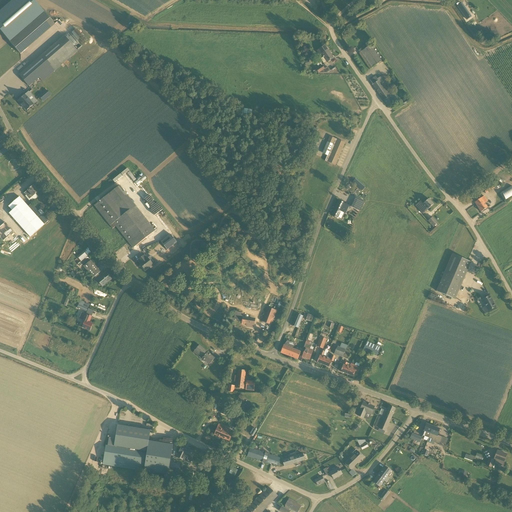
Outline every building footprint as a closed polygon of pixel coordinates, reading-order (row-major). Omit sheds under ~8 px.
[(458,5),(466,20),(471,18),(463,3),(458,5)] [(10,42),(20,54),(54,25),(44,13),(10,42)] [(78,51),(64,36),(42,55),(19,75),(29,86),(51,67),(55,71),(78,51)] [(383,60),(372,44),(366,48),(364,49),(359,53),(371,69),(383,60)] [(320,59),(324,64),(333,58),(325,45),(317,50),(322,58),(320,59)] [(375,77),(370,81),(388,107),(394,104),(389,97),(393,94),(381,76),(377,79),(375,77)] [(51,95),(47,91),(39,97),(43,101),(51,95)] [(26,111),(33,105),(28,99),(32,96),(28,92),(18,101),(26,111)] [(329,120),(326,128),(334,131),(337,123),(329,120)] [(330,136),(327,142),(332,145),(325,161),(327,162),(335,165),(345,143),(330,136)] [(115,182),(130,171),(128,168),(113,179),(115,182)] [(128,173),(136,183),(139,181),(130,171),(128,173)] [(352,183),(359,188),(362,185),(355,179),(352,183)] [(511,185),(502,192),(506,199),(511,195),(511,185)] [(29,199),(33,197),(38,192),(33,186),(27,190),(24,193),(29,199)] [(155,231),(151,226),(119,186),(94,205),(112,229),(116,226),(133,248),(155,231)] [(323,192),(316,195),(318,201),(325,198),(323,192)] [(487,202),(484,196),(474,203),(481,212),(487,208),(484,203),(487,202)] [(8,206),(12,211),(9,213),(30,237),(44,225),(49,221),(43,214),(41,215),(31,204),(28,207),(19,197),(8,206)] [(365,201),(356,197),(351,207),(360,211),(365,201)] [(429,199),(418,208),(423,213),(428,209),(433,204),(429,199)] [(345,213),(349,206),(338,201),(331,216),(337,219),(341,211),(345,213)] [(433,227),(438,223),(432,217),(428,221),(433,227)] [(5,222),(0,226),(0,240),(2,242),(14,232),(5,222)] [(170,235),(161,242),(167,250),(177,243),(170,235)] [(84,251),(77,256),(81,261),(88,256),(84,251)] [(436,291),(455,299),(471,262),(452,254),(436,291)] [(145,270),(152,264),(147,258),(147,259),(144,255),(138,260),(140,264),(145,270)] [(93,278),(94,277),(99,273),(100,272),(90,260),(83,266),(93,278)] [(101,276),(99,273),(94,277),(97,280),(96,280),(98,282),(97,284),(99,287),(101,286),(102,287),(111,279),(106,272),(101,276)] [(488,312),(496,307),(489,296),(482,300),(488,312)] [(79,305),(77,308),(86,311),(87,308),(89,304),(81,300),(79,305)] [(267,307),(262,322),(271,325),(276,311),(267,307)] [(220,321),(223,316),(217,312),(214,318),(220,321)] [(85,321),(84,322),(82,328),(90,331),(93,324),(89,323),(92,317),(85,314),(82,320),(85,321)] [(303,316),(297,314),(292,326),(298,328),(303,316)] [(256,320),(245,317),(244,323),(248,324),(248,326),(254,328),(256,320)] [(326,339),(320,337),(316,346),(323,349),(326,339)] [(310,341),(306,340),(302,353),(303,354),(302,357),(309,360),(313,351),(310,349),(311,345),(309,344),(310,341)] [(298,359),(300,352),(292,349),(293,345),(285,342),(280,353),(298,359)] [(381,348),(367,342),(363,350),(377,356),(381,348)] [(202,359),(209,365),(215,358),(197,343),(192,349),(194,351),(193,352),(202,360),(202,359)] [(342,358),(343,357),(346,350),(338,347),(336,349),(334,354),(342,358)] [(317,363),(323,365),(326,357),(323,355),(325,352),(322,351),(320,356),(317,363)] [(328,354),(326,357),(323,365),(329,367),(332,361),(333,362),(335,356),(332,355),(328,354)] [(340,372),(347,374),(349,367),(346,366),(347,363),(344,362),(343,365),(340,372)] [(349,367),(347,374),(353,377),(354,373),(357,375),(360,368),(351,364),(349,367)] [(245,371),(238,370),(237,377),(235,376),(234,381),(237,382),(236,388),(243,388),(245,371)] [(246,390),(255,390),(255,381),(246,381),(246,390)] [(371,415),(374,407),(370,405),(370,404),(367,403),(367,404),(363,402),(360,410),(357,416),(363,418),(366,412),(371,415)] [(379,417),(377,421),(374,427),(385,432),(395,408),(389,406),(383,419),(379,417)] [(229,429),(218,424),(214,435),(229,441),(232,434),(227,432),(229,429)] [(421,435),(425,436),(429,438),(433,427),(426,424),(424,431),(423,430),(421,435)] [(109,438),(108,446),(147,452),(148,441),(150,431),(117,425),(115,439),(109,438)] [(433,427),(429,438),(432,439),(432,441),(440,444),(442,437),(438,436),(437,436),(439,429),(433,427)] [(420,442),(422,438),(412,434),(410,438),(420,442)] [(103,465),(143,471),(168,475),(168,471),(178,473),(180,464),(170,463),(173,445),(148,441),(147,452),(108,446),(106,446),(103,465)] [(185,448),(182,447),(178,454),(177,458),(190,464),(192,460),(191,460),(194,453),(187,449),(187,450),(185,449),(185,448)] [(280,459),(250,449),(247,456),(271,464),(271,463),(278,465),(280,459)] [(345,464),(351,470),(363,457),(356,450),(353,453),(354,455),(345,464)] [(497,451),(494,459),(503,463),(507,454),(497,451)] [(289,459),(282,461),(284,466),(308,459),(306,455),(303,454),(297,456),(295,453),(288,455),(289,459)] [(387,476),(391,471),(385,466),(373,482),(382,489),(390,478),(387,476)] [(338,468),(330,473),(333,479),(342,474),(338,468)] [(324,482),(322,476),(314,480),(317,486),(324,482)] [(269,486),(243,511),(261,511),(278,495),(269,486)] [(380,497),(384,500),(390,492),(386,489),(380,497)] [(288,510),(289,508),(296,511),(297,511),(301,506),(289,499),(284,508),(282,507),(279,511),(280,511),(289,511),(290,511),(288,510)]
